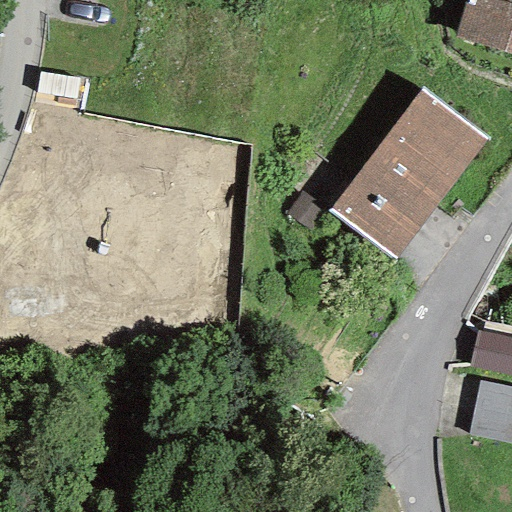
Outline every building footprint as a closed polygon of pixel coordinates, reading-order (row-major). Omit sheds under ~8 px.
[(511,0),(465,0),(453,39),(511,56),(511,0)] [(330,208),(395,259),(485,141),(420,92),(330,208)] [(325,211),(300,193),(284,214),(308,232),(325,211)] [(511,339),(477,331),(468,367),(511,376),(511,339)] [(511,388),(478,382),(467,435),(511,443),(511,388)]
